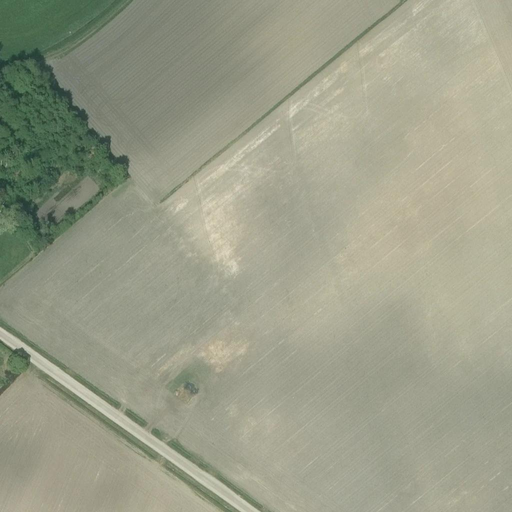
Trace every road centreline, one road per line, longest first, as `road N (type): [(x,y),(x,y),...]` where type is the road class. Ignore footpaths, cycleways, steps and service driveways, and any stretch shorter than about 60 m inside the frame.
road 1 (unclassified): [(248,511),(0,335)]
road 2 (track): [(124,0),(70,45),(0,67)]
